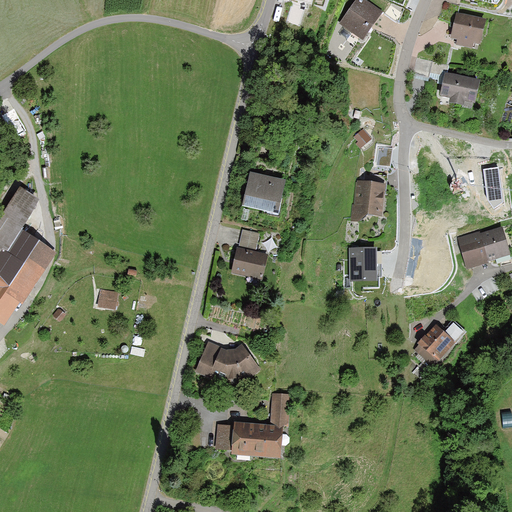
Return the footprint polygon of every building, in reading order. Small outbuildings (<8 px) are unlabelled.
[(362,41),(383,13),(365,0),(357,0),(340,25),(362,41)] [(480,46),(487,21),(457,13),(450,39),(457,41),(455,47),(473,51),(474,45),(480,46)] [(415,75),(429,78),(432,62),(419,59),(415,75)] [(465,102),(475,104),(479,82),(445,75),(441,98),(452,100),(451,103),(464,106),(465,102)] [(511,105),(507,103),(502,124),(511,123),(511,105)] [(363,129),(354,137),(358,142),(356,144),(360,149),(372,140),(363,129)] [(391,167),(393,149),(379,147),(377,165),(391,167)] [(480,170),(484,170),(498,168),(502,167),(501,157),(483,153),(480,170)] [(498,168),(484,170),(485,178),(486,187),(488,199),(494,207),(502,201),(498,168)] [(276,213),(283,181),(253,174),(246,206),(276,213)] [(368,215),(382,217),(386,183),(358,180),(355,203),(352,203),(351,220),(359,221),(368,215)] [(0,319),(48,248),(17,227),(37,195),(26,187),(0,220),(0,246),(10,251),(0,265),(0,319)] [(458,238),(467,269),(489,263),(488,261),(510,254),(502,227),(480,234),(479,231),(458,238)] [(260,234),(243,230),(239,248),(256,252),(260,234)] [(423,242),(423,256),(417,256),(414,266),(410,286),(435,284),(442,256),(439,256),(439,242),(423,242)] [(377,247),(349,248),(350,281),(378,280),(378,277),(382,277),(382,274),(381,251),(377,251),(377,247)] [(231,273),(262,279),(267,255),(236,249),(231,273)] [(98,292),(97,308),(114,309),(115,293),(98,292)] [(52,317),(58,321),(64,314),(59,309),(52,317)] [(434,368),(467,332),(453,320),(443,331),(437,325),(418,344),(420,346),(415,351),(434,368)] [(226,349),(209,343),(197,370),(227,384),(240,381),(257,369),(241,344),(235,348),(226,349)] [(219,451),(281,454),(282,426),(287,426),(288,396),(275,396),(274,425),(220,423),(219,451)]
